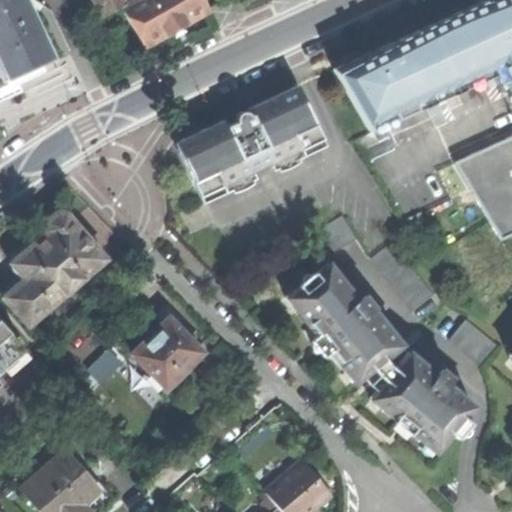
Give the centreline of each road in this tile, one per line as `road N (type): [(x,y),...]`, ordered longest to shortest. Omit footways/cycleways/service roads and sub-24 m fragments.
road 1 (residential): [(43,154),(387,492)]
road 2 (secondary): [(43,154),(362,0)]
